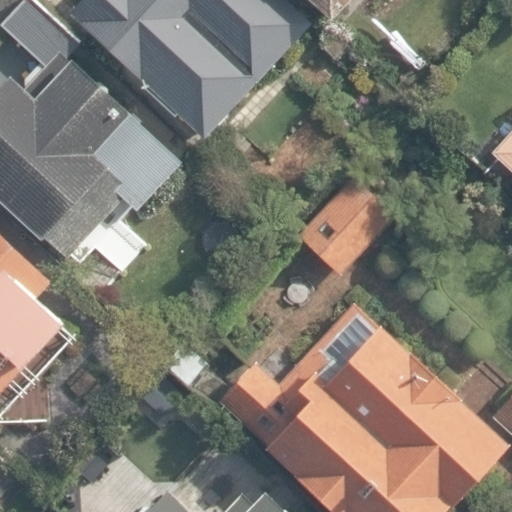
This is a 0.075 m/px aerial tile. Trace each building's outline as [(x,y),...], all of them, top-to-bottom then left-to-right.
[(30,0),(10,22),(47,57),(30,75),(18,63),(0,82),(0,179),(110,282),(151,238),(126,214),(141,198),(151,208),(197,158),(149,113),(157,105),(44,0),(30,0)] [(88,0),(74,16),(212,140),(316,26),(286,0),(88,0)] [(320,0),(348,25),(369,0),(320,0)] [(349,282),(429,197),(364,137),(387,113),(339,68),(317,92),(291,68),(212,154),(349,282)] [(511,117),(481,152),(511,180),(511,117)] [(103,295),(0,198),(0,406),(43,360),(50,361),(57,361),(63,360),(69,357),(75,354),(80,349),(84,344),(87,338),(89,331),(89,324),(88,318),(87,313),(103,295)] [(511,399),(428,321),(417,332),(369,287),(327,333),(302,309),(228,389),(360,511),(474,511),(494,492),(511,508),(511,399)] [(0,483),(18,464),(0,447),(0,483)] [(292,511),(274,495),(258,511),(292,511)]
